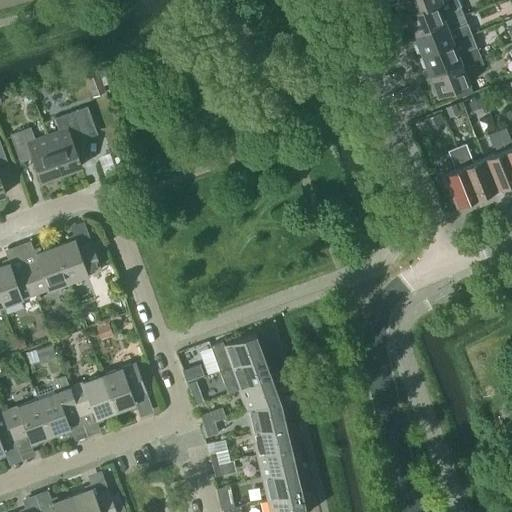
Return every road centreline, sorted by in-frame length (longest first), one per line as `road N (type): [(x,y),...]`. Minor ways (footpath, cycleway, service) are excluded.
road 1 (residential): [(182,406),(123,216),(104,194),(0,230)]
road 2 (tertiary): [(411,511),(373,335),(388,296),(441,259)]
road 3 (residential): [(441,259),(339,0)]
road 4 (residential): [(0,479),(182,406)]
